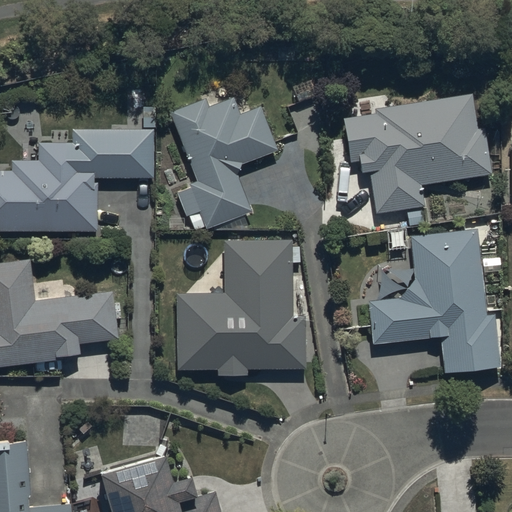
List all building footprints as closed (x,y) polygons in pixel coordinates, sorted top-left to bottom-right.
[(125,99),(79,98),(78,122),(125,123),(125,99)] [(373,218),(405,213),(407,229),(422,227),(419,211),(423,210),(420,189),(489,178),(482,132),(475,133),(470,98),(372,113),(373,118),(342,123),(349,168),(357,167),(358,178),(367,176),(373,218)] [(187,219),(189,218),(195,233),(205,229),(206,232),(251,215),(236,178),(241,169),(277,155),(260,111),(239,119),(232,102),(207,112),(205,105),(171,118),(197,185),(189,188),(190,192),(178,196),(187,219)] [(0,175),(0,234),(98,235),(98,183),(153,183),(153,134),(73,133),(73,146),(36,146),(36,165),(12,165),(12,175),(0,175)] [(477,232),(407,238),(412,285),(394,302),(365,304),(369,349),(440,343),(443,378),(499,373),(494,319),(484,320),(477,232)] [(298,250),(290,250),(290,243),(224,244),(224,297),(176,298),(177,373),(218,373),(218,381),(247,381),(247,374),(304,373),(304,324),(291,324),(290,266),(299,266),(298,250)] [(28,266),(0,269),(0,370),(79,360),(78,350),(120,345),(113,294),(33,305),(28,266)] [(25,445),(0,445),(0,511),(69,511),(70,509),(28,511),(25,445)] [(105,511),(220,511),(215,494),(195,501),(190,486),(173,491),(165,466),(98,487),(105,511)]
